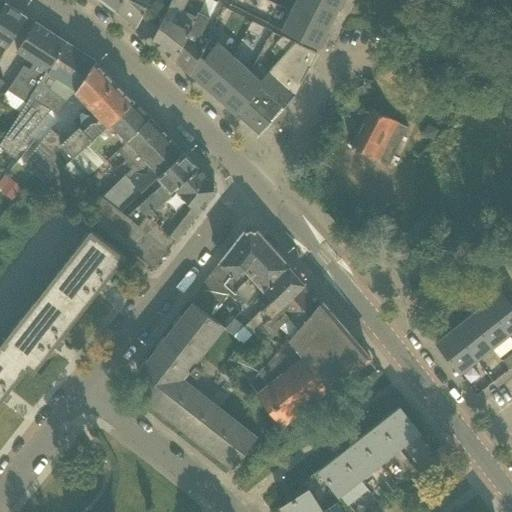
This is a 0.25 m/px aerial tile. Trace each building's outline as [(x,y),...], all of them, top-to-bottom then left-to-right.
[(118,9),(137,25),(149,0),(118,0),(115,7),(118,9)] [(205,0),(169,0),(152,39),(172,56),(197,9),(201,11),(204,3),(205,0)] [(328,30),(330,26),(337,11),(314,0),(297,0),(291,11),(328,30)] [(314,0),(337,11),(342,0),(314,0)] [(6,2),(0,10),(0,43),(7,47),(27,16),(6,2)] [(188,70),(206,37),(202,34),(210,16),(201,11),(197,9),(172,56),(188,70)] [(282,30),(312,45),(319,48),(328,30),(291,11),(282,30)] [(260,36),(265,27),(252,21),(248,30),(260,36)] [(67,42),(36,22),(17,51),(34,63),(30,68),(24,65),(8,90),(28,103),(32,96),(48,70),(67,42)] [(277,43),(286,52),(295,42),(283,36),(277,43)] [(218,48),(206,37),(188,70),(204,85),(230,56),(220,46),(218,48)] [(75,92),(77,91),(97,61),(67,42),(48,70),(32,96),(52,108),(55,111),(60,107),(68,100),(75,92)] [(282,111),(295,96),(317,53),(295,42),(286,52),(260,82),(264,85),(238,113),(260,133),(259,134),(260,135),(275,118),(278,121),(284,114),(282,111)] [(247,70),(230,56),(204,85),(220,100),(247,70)] [(53,130),(24,166),(45,183),(47,181),(48,181),(64,166),(86,145),(87,145),(135,101),(97,61),(77,91),(75,92),(100,119),(98,120),(94,121),(84,129),(80,126),(64,140),(53,130)] [(259,82),(247,70),(220,100),(237,114),(238,113),(264,85),(260,82),(259,82)] [(0,146),(12,157),(42,120),(52,108),(32,96),(28,103),(29,103),(22,113),(0,145),(0,146)] [(151,118),(135,101),(87,145),(86,145),(64,166),(80,181),(82,183),(104,161),(117,149),(126,140),(151,118)] [(394,135),(400,123),(370,107),(351,145),(356,148),(358,152),(363,155),(367,154),(389,165),(402,139),(394,135)] [(123,209),(135,197),(156,177),(157,176),(184,153),(151,118),(126,140),(117,149),(126,159),(125,161),(132,169),(105,195),(123,209)] [(511,119),(454,119),(453,193),(511,193),(511,119)] [(157,176),(156,177),(162,183),(137,206),(146,214),(177,188),(175,186),(198,167),(184,153),(157,176)] [(80,181),(64,166),(48,181),(63,197),(80,181)] [(126,216),(125,217),(119,212),(123,209),(105,195),(101,198),(87,215),(154,268),(177,240),(215,192),(214,183),(198,167),(175,186),(177,188),(146,214),(137,224),(126,216)] [(2,192),(13,200),(22,188),(10,180),(2,192)] [(210,275),(229,291),(228,294),(230,295),(230,294),(245,307),(271,281),(272,281),(289,265),(272,246),(256,228),(255,228),(254,228),(247,228),(246,229),(210,275)] [(102,290),(107,284),(105,282),(126,256),(91,229),(89,231),(46,286),(80,314),(100,288),(102,290)] [(280,289),(251,320),(245,326),(252,334),(255,331),(304,282),(289,265),(272,281),(280,289)] [(228,294),(229,291),(210,275),(190,300),(193,302),(211,316),(211,315),(228,294)] [(255,331),(264,340),(289,317),(298,327),(321,301),(304,282),(255,331)] [(56,347),(62,341),(60,339),(80,314),(46,286),(0,344),(27,367),(34,372),(55,346),(56,347)] [(511,305),(501,291),(500,292),(484,304),(508,335),(511,332),(511,305)] [(342,386),(339,381),(369,357),(321,301),(298,327),(290,339),(275,355),(266,366),(259,373),(268,385),(257,394),(284,426),(320,396),(324,400),(342,386)] [(224,328),(226,326),(211,315),(211,316),(193,302),(140,369),(156,381),(144,397),(233,467),(253,441),(174,378),(217,323),(224,328)] [(468,317),(493,348),(508,335),(484,304),(468,317)] [(453,329),(477,360),(493,348),(468,317),(453,329)] [(436,341),(436,342),(460,374),(461,373),(461,372),(477,360),(453,329),(437,342),(436,341)] [(4,400),(9,394),(8,392),(27,367),(0,344),(0,343),(0,401),(3,399),(4,400)] [(266,366),(275,355),(268,348),(256,360),(266,366)] [(238,351),(230,361),(247,374),(255,364),(238,351)] [(511,354),(503,361),(510,369),(511,367),(511,354)] [(399,447),(419,432),(399,406),(379,422),(399,447)] [(379,463),(399,447),(379,422),(359,437),(379,463)] [(379,463),(359,437),(339,453),(364,484),(384,469),(379,463)] [(364,484),(339,453),(319,468),(344,500),(364,484)] [(322,511),(319,507),(309,490),(281,507),(284,511),(322,511)] [(322,511),(341,511),(336,503),(322,511)]
